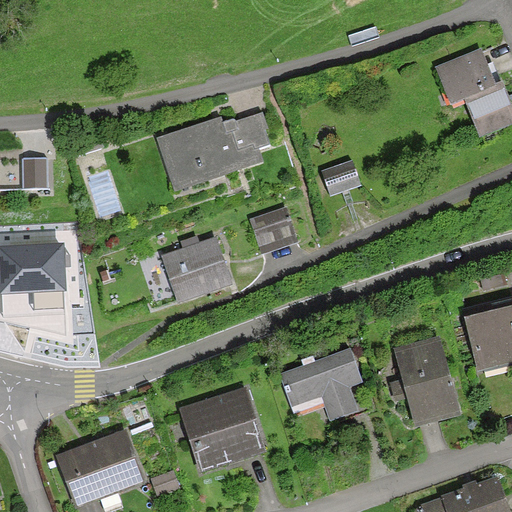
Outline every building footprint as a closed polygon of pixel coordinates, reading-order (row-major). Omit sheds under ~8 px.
[(483,49),(435,68),(451,108),(466,102),(481,140),(511,127),(511,104),(503,83),(497,86),(490,69),(483,49)] [(207,123),(158,139),(175,193),(263,164),(260,151),(270,147),(265,132),(268,131),(263,114),(236,124),(236,120),(223,124),(221,119),(207,123)] [(47,159),(23,160),(24,190),(48,189),(47,159)] [(353,162),(321,173),(330,197),(346,192),(362,186),(353,162)] [(284,210),(253,221),(266,257),(297,245),(284,210)] [(215,238),(162,256),(180,306),(233,287),(222,257),(215,238)] [(66,243),(0,247),(0,255),(4,319),(67,333),(64,291),(70,290),(66,243)] [(504,274),(482,280),(484,291),(507,285),(504,274)] [(511,362),(511,296),(463,309),(478,371),(511,362)] [(449,373),(439,338),(393,351),(402,382),(391,385),(396,402),(407,399),(416,430),(462,417),(449,373)] [(367,387),(351,344),(305,361),(278,371),(293,411),(322,400),(331,425),(362,414),(354,392),(367,387)] [(267,454),(246,389),(205,402),(179,410),(199,475),(267,454)] [(146,485),(125,431),(89,445),(57,458),(77,511),(146,485)] [(175,470),(151,479),(158,497),(182,488),(175,470)] [(509,511),(498,479),(478,487),(477,484),(471,486),(464,488),(465,491),(442,499),(422,506),(417,511),(509,511)]
